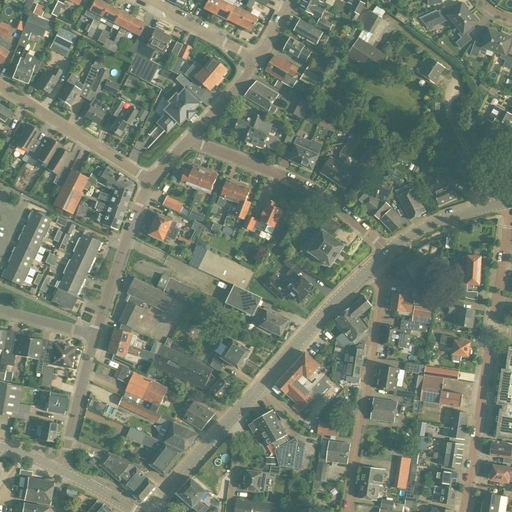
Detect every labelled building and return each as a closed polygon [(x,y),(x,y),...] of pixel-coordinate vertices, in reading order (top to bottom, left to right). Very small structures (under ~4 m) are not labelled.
[(29,10),(33,0),(26,0),(23,7),(29,10)] [(93,20),(98,23),(99,23),(101,18),(107,6),(96,0),(94,0),(89,10),(87,9),(84,15),(93,20)] [(221,0),(207,0),(202,9),(214,15),(221,0)] [(231,0),(221,0),(214,15),(226,21),(233,6),(235,2),(231,0)] [(251,9),(254,4),(251,2),(252,1),(250,0),(248,0),(245,7),(247,8),(245,12),(238,26),(250,32),(257,18),(250,15),(252,10),(251,9)] [(319,2),(320,1),(319,1),(317,0),(300,0),(300,1),(303,1),(299,9),(300,9),(300,11),(308,15),(309,13),(313,15),(321,19),(326,8),(318,5),(319,2)] [(359,15),(365,4),(356,0),(355,0),(350,10),(359,15)] [(54,8),(60,11),(63,5),(57,2),(54,8)] [(456,25),(470,13),(467,10),(469,9),(464,3),(457,9),(456,7),(448,13),(444,8),(434,17),(439,22),(444,18),(448,22),(451,19),(456,25)] [(33,13),(41,17),(45,9),(37,5),(33,13)] [(112,28),(114,24),(120,12),(107,6),(101,18),(106,20),(104,24),(112,28)] [(227,20),(238,26),(245,12),(233,6),(226,21),(227,20)] [(60,11),(54,8),(51,15),(56,17),(60,11)] [(370,11),(370,12),(363,8),(355,25),(361,29),(372,36),(382,18),(370,11)] [(399,11),(395,18),(405,25),(409,19),(399,11)] [(126,30),(132,18),(120,12),(114,24),(120,27),(118,31),(124,34),(126,30)] [(470,13),(456,25),(462,32),(459,34),(462,39),(457,43),(462,49),(472,40),(468,35),(475,29),(473,27),(479,21),(474,15),(473,17),(470,13)] [(23,30),(42,38),(48,21),(29,14),(23,30)] [(139,37),(145,25),(132,18),(126,30),(139,37)] [(95,30),(98,23),(93,20),(90,26),(93,27),(92,29),(95,30)] [(328,31),(330,26),(320,20),(317,25),(328,31)] [(0,22),(0,37),(4,40),(10,27),(0,22)] [(323,33),(314,28),(300,22),(294,33),(309,39),(308,41),(316,45),(317,44),(318,44),(323,33)] [(93,27),(90,26),(87,33),(92,36),(95,30),(92,29),(93,27)] [(51,44),(68,52),(76,37),(60,28),(51,44)] [(494,51),(500,35),(496,33),(497,31),(490,29),(487,36),(484,35),(481,44),(475,42),(470,55),(477,57),(479,51),(485,53),(486,49),(494,51)] [(136,53),(148,60),(150,60),(155,50),(162,54),(170,38),(154,30),(146,45),(141,42),(136,53)] [(120,43),(123,35),(118,33),(115,38),(118,40),(117,41),(120,43)] [(509,45),(511,37),(511,36),(505,34),(504,36),(500,35),(494,51),(502,54),(500,58),(506,60),(503,67),(510,70),(511,63),(511,55),(509,55),(511,46),(509,45)] [(118,40),(115,38),(112,45),(117,48),(120,43),(117,41),(118,40)] [(347,56),(374,74),(386,56),(358,38),(347,56)] [(0,62),(1,64),(8,54),(7,53),(11,46),(0,39),(0,62)] [(311,53),(303,49),(305,47),(290,39),(284,50),(298,58),(306,63),(311,53)] [(183,44),(177,57),(185,60),(191,48),(183,44)] [(136,53),(131,63),(127,72),(139,78),(148,60),(136,53)] [(219,60),(217,63),(212,58),(210,60),(206,56),(203,60),(207,63),(203,69),(217,81),(226,71),(223,68),(225,65),(219,60)] [(293,79),(294,77),(299,69),(292,65),(292,66),(275,56),(266,71),(283,81),(281,83),(292,89),(297,81),(293,79)] [(20,58),(17,65),(12,79),(27,84),(32,71),(35,64),(20,58)] [(434,84),(444,68),(429,58),(418,73),(434,84)] [(92,64),(84,82),(92,85),(102,62),(97,59),(94,65),(92,64)] [(214,85),(217,81),(203,69),(197,64),(194,63),(184,75),(192,82),(194,79),(208,91),(214,85)] [(178,67),(173,64),(170,71),(175,74),(178,67)] [(310,64),(307,70),(324,80),(327,74),(310,64)] [(53,86),(57,80),(62,73),(55,69),(51,76),(46,73),(45,74),(43,73),(36,84),(38,85),(37,87),(48,94),(51,89),(53,86)] [(88,107),(90,108),(85,116),(97,124),(103,115),(108,107),(95,99),(98,94),(108,72),(101,69),(95,85),(94,84),(91,90),(90,90),(86,100),(91,103),(88,107)] [(324,80),(307,70),(306,70),(300,80),(317,90),(324,80)] [(66,83),(68,84),(58,98),(70,106),(75,98),(77,99),(82,92),(80,91),(83,86),(77,82),(79,79),(71,74),(66,83)] [(190,83),(190,84),(180,74),(175,79),(186,90),(198,100),(203,94),(190,83)] [(107,80),(102,90),(115,96),(120,85),(107,80)] [(126,80),(124,86),(134,91),(137,84),(126,80)] [(277,108),(272,105),(278,95),(257,82),(244,97),(274,115),(277,108)] [(489,93),(490,87),(482,85),(481,92),(489,93)] [(165,132),(176,121),(179,124),(186,116),(188,119),(194,113),(192,110),(198,103),(186,91),(184,90),(177,97),(175,95),(170,101),(172,103),(165,110),(168,113),(157,124),(165,132)] [(116,117),(124,104),(117,99),(115,103),(116,103),(110,114),(116,117)] [(311,104),(301,99),(293,115),(303,120),(311,104)] [(0,121),(6,126),(13,115),(0,107),(0,121)] [(119,137),(126,125),(129,126),(138,112),(129,107),(121,120),(117,118),(109,131),(119,137)] [(511,115),(511,116),(494,107),(487,120),(493,123),(492,125),(505,132),(510,123),(511,123),(511,115)] [(142,121),(148,112),(141,109),(136,118),(142,121)] [(269,136),(257,131),(263,117),(255,114),(250,125),(238,120),(234,130),(248,135),(245,141),(264,149),(269,136)] [(333,134),(337,126),(332,123),(328,132),(333,134)] [(46,169),(61,146),(50,139),(43,150),(37,147),(35,151),(30,148),(39,132),(28,125),(15,146),(26,153),(24,155),(30,159),(27,164),(32,167),(37,160),(42,163),(40,165),(46,169)] [(301,165),(307,151),(311,143),(302,138),(301,140),(297,138),(294,146),(296,147),(290,160),(301,165)] [(311,143),(307,151),(301,165),(312,170),(318,157),(318,156),(321,150),(320,150),(322,146),(312,141),(311,143)] [(321,173),(331,180),(342,163),(352,149),(345,145),(340,154),(340,156),(336,162),(331,158),(321,173)] [(69,171),(63,166),(70,155),(59,148),(61,146),(46,169),(56,175),(54,178),(63,183),(69,171)] [(342,163),(331,180),(345,189),(354,175),(361,179),(374,159),(365,153),(359,163),(351,164),(349,167),(342,163)] [(98,183),(110,190),(114,184),(120,188),(125,180),(105,168),(99,178),(92,173),(87,182),(96,186),(98,183)] [(185,170),(181,182),(198,188),(198,187),(203,174),(204,171),(205,170),(198,168),(197,170),(193,168),(191,173),(185,170)] [(80,193),(82,189),(88,179),(70,170),(52,206),(72,215),(82,194),(80,193)] [(198,187),(198,188),(211,193),(218,175),(205,170),(204,171),(203,174),(198,187)] [(440,181),(443,189),(434,193),(439,206),(456,199),(450,186),(449,187),(448,185),(450,179),(439,174),(437,180),(440,181)] [(128,201),(132,188),(131,184),(125,180),(120,188),(114,184),(110,190),(114,192),(113,195),(128,201)] [(227,200),(232,202),(239,183),(232,181),(231,183),(226,181),(220,197),(219,197),(217,204),(224,207),(227,200)] [(246,201),(250,190),(246,189),(247,186),(239,183),(232,202),(238,204),(233,216),(245,220),(252,203),(246,201)] [(363,205),(370,211),(369,212),(382,224),(392,233),(406,223),(392,209),(392,210),(385,203),(391,195),(389,194),(391,187),(383,184),(381,191),(378,190),(375,199),(369,197),(363,205)] [(395,192),(398,197),(410,221),(426,212),(413,189),(410,184),(395,192)] [(110,204),(109,205),(124,210),(128,201),(113,195),(112,197),(100,192),(97,199),(110,204)] [(199,204),(202,196),(196,194),(193,202),(199,204)] [(167,197),(162,206),(179,214),(184,205),(167,197)] [(282,231),(278,229),(282,221),(279,219),(283,211),(275,207),(277,204),(269,201),(266,208),(265,208),(259,221),(258,220),(254,228),(279,239),(282,231)] [(106,215),(121,220),(124,210),(109,205),(109,207),(96,202),(94,209),(106,214),(106,215)] [(78,213),(88,215),(90,208),(79,205),(78,213)] [(215,215),(217,209),(212,207),(209,213),(215,215)] [(205,222),(207,214),(192,210),(190,218),(205,222)] [(27,218),(28,220),(27,223),(47,232),(50,225),(49,224),(51,220),(31,211),(27,218)] [(117,230),(121,220),(106,215),(105,217),(101,216),(101,215),(95,213),(93,220),(99,221),(99,222),(103,223),(102,225),(117,230)] [(170,226),(172,221),(159,215),(157,219),(155,218),(152,224),(178,236),(181,230),(170,226)] [(254,228),(258,220),(248,216),(243,228),(252,232),(254,228)] [(330,267),(345,246),(332,237),(340,225),(329,218),(321,230),(323,231),(308,252),(330,267)] [(195,221),(191,229),(201,233),(204,225),(195,221)] [(220,231),(222,225),(215,222),(213,228),(220,231)] [(24,226),(21,233),(40,242),(42,239),(44,239),(47,232),(27,223),(26,226),(24,226)] [(226,223),(223,230),(237,236),(240,229),(226,223)] [(68,234),(76,236),(79,227),(72,224),(68,234)] [(178,236),(152,224),(149,230),(151,231),(149,235),(163,241),(165,237),(175,242),(178,236)] [(40,242),(21,233),(17,240),(18,241),(17,245),(37,254),(40,247),(39,246),(40,242)] [(78,238),(75,245),(95,254),(97,251),(98,251),(102,244),(82,235),(80,238),(78,238)] [(14,247),(10,255),(30,264),(32,260),(34,260),(37,254),(17,245),(16,248),(14,247)] [(95,254),(75,245),(72,252),(73,253),(72,257),(92,266),(95,258),(94,257),(95,254)] [(198,270),(207,250),(197,245),(189,265),(198,270)] [(198,270),(234,286),(234,285),(245,290),(254,271),(207,250),(198,270)] [(8,263),(7,266),(27,276),(30,269),(29,268),(30,264),(10,255),(7,262),(8,263)] [(88,273),(92,266),(72,257),(70,260),(68,260),(65,267),(85,276),(87,273),(88,273)] [(287,281),(290,284),(288,286),(274,275),(271,278),(270,277),(263,285),(282,302),(286,296),(290,299),(292,297),(300,304),(309,294),(306,292),(311,286),(299,274),(303,270),(296,264),(288,257),(283,263),(291,269),(286,275),(290,278),(287,281)] [(415,282),(435,271),(427,257),(408,268),(408,269),(402,272),(408,283),(414,280),(415,282)] [(466,298),(467,284),(479,285),(480,258),(463,257),(462,267),(459,267),(458,281),(453,281),(452,295),(458,295),(458,296),(466,298)] [(27,276),(7,266),(6,269),(4,269),(0,277),(20,286),(22,282),(24,282),(27,276)] [(85,276),(65,267),(62,273),(63,275),(62,278),(82,288),(85,280),(84,279),(85,276)] [(193,304),(199,290),(164,274),(159,285),(166,289),(165,291),(193,304)] [(78,295),(82,288),(62,278),(60,282),(58,282),(55,289),(75,298),(76,295),(78,295)] [(172,298),(163,293),(134,279),(127,294),(131,295),(127,303),(129,304),(120,322),(134,329),(144,309),(147,303),(165,312),(172,298)] [(39,290),(45,293),(49,286),(43,283),(39,290)] [(420,283),(419,290),(434,292),(435,285),(420,283)] [(262,298),(245,290),(234,285),(234,286),(226,304),(254,317),(262,298)] [(75,298),(55,289),(52,295),(53,297),(51,301),(71,310),(75,302),(74,301),(75,298)] [(414,298),(407,297),(407,296),(393,294),(391,310),(404,313),(404,312),(412,313),(414,298)] [(372,307),(364,297),(350,308),(358,318),(372,307)] [(448,314),(458,316),(457,325),(472,328),(475,312),(462,310),(463,303),(450,301),(448,314)] [(368,330),(358,318),(350,308),(347,311),(338,318),(335,321),(353,343),(355,346),(359,342),(357,339),(368,330)] [(414,309),(412,321),(430,324),(432,312),(414,309)] [(267,311),(264,318),(262,317),(258,324),(260,325),(260,326),(281,337),(284,329),(287,330),(289,324),(287,323),(288,322),(267,311)] [(410,320),(402,319),(400,329),(384,327),(382,345),(394,347),(403,348),(403,351),(411,352),(412,347),(409,347),(411,335),(411,330),(414,331),(415,322),(410,321),(410,320)] [(0,349),(2,350),(0,361),(0,364),(6,365),(10,342),(4,341),(6,330),(0,329),(0,349)] [(113,337),(114,337),(112,341),(141,350),(142,343),(134,341),(134,342),(131,340),(132,334),(116,329),(116,330),(115,330),(113,331),(112,336),(113,337)] [(251,351),(233,340),(226,335),(221,343),(228,347),(222,357),(217,353),(212,360),(225,368),(228,362),(239,370),(244,362),(245,363),(247,360),(246,359),(251,351)] [(460,362),(461,356),(468,357),(468,356),(470,355),(471,351),(469,349),(469,344),(455,341),(456,337),(441,335),(440,343),(446,344),(446,345),(454,346),(453,355),(452,361),(460,362)] [(15,355),(26,357),(29,339),(18,337),(17,343),(10,342),(6,365),(13,366),(15,355)] [(29,339),(26,357),(37,359),(35,373),(42,374),(44,363),(46,352),(40,351),(42,339),(33,338),(33,339),(29,339)] [(173,340),(172,340),(171,339),(168,338),(168,339),(165,345),(170,348),(173,340)] [(139,356),(141,350),(112,341),(111,345),(109,346),(107,350),(109,352),(109,353),(125,358),(127,351),(131,352),(131,354),(139,356)] [(183,353),(185,348),(173,342),(171,348),(183,353)] [(162,344),(152,366),(203,390),(205,387),(211,374),(213,370),(212,369),(204,364),(183,354),(171,348),(170,348),(164,345),(162,344)] [(52,353),(46,352),(44,363),(70,368),(73,348),(54,345),(52,353)] [(350,348),(348,365),(356,366),(356,363),(363,364),(364,350),(365,345),(358,345),(354,349),(350,348)] [(511,348),(510,348),(506,370),(502,370),(502,375),(499,375),(498,380),(501,381),(500,386),(497,386),(496,392),(499,392),(498,398),(495,397),(494,403),(497,403),(497,405),(505,406),(504,410),(500,410),(499,417),(496,417),(495,422),(498,423),(497,431),(494,430),(493,436),(496,437),(496,438),(511,440),(511,348)] [(295,404),(292,406),(300,413),(305,408),(310,403),(315,398),(298,382),(303,376),(307,380),(317,369),(319,366),(305,353),(276,385),(288,397),(295,404)] [(160,407),(168,389),(135,373),(136,371),(133,370),(135,363),(125,360),(123,366),(120,364),(113,377),(117,379),(129,385),(126,391),(160,407)] [(346,376),(346,382),(354,383),(355,377),(361,378),(363,364),(356,363),(356,366),(348,365),(346,376)] [(406,363),(404,371),(418,373),(419,365),(406,363)] [(55,368),(45,366),(42,385),(51,387),(55,368)] [(381,366),(379,378),(398,381),(399,369),(381,366)] [(322,374),(317,369),(307,380),(303,376),(298,382),(315,398),(310,403),(313,405),(314,403),(321,410),(341,390),(323,373),(322,374)] [(440,369),(439,378),(446,379),(447,370),(440,369)] [(215,378),(211,374),(205,387),(211,389),(210,391),(219,399),(224,394),(226,395),(233,388),(221,378),(216,384),(213,382),(215,378)] [(439,404),(441,392),(443,379),(424,376),(420,402),(423,402),(439,405),(439,404)] [(397,387),(398,381),(379,378),(377,389),(396,392),(402,392),(402,388),(397,387)] [(0,415),(27,420),(30,407),(18,404),(19,397),(21,388),(0,383),(0,415)] [(420,400),(421,394),(405,391),(404,398),(420,400)] [(441,392),(439,404),(460,408),(462,395),(441,392)] [(64,416),(67,397),(49,393),(47,404),(45,403),(43,412),(46,412),(64,416)] [(86,407),(113,419),(118,409),(91,396),(86,407)] [(33,400),(19,397),(18,404),(30,407),(32,407),(33,400)] [(162,415),(123,397),(119,406),(158,424),(162,415)] [(396,408),(397,403),(373,400),(373,404),(372,404),(371,414),(370,419),(394,423),(395,417),(397,408),(396,408)] [(201,431),(215,414),(194,401),(183,419),(201,431)] [(267,446),(271,444),(275,451),(290,442),(283,429),(284,428),(282,423),(280,424),(273,411),(253,422),(254,423),(249,426),(253,433),(258,431),(267,446)] [(451,424),(450,427),(465,429),(468,414),(453,412),(446,411),(444,423),(451,424)] [(37,425),(41,426),(39,440),(53,442),(56,425),(45,423),(45,421),(38,419),(37,425)] [(417,421),(415,436),(421,437),(423,422),(417,421)] [(338,438),(340,425),(319,422),(318,435),(338,438)] [(165,443),(167,443),(184,452),(198,435),(174,423),(169,434),(165,443)] [(464,440),(465,429),(450,427),(450,429),(444,428),(443,436),(449,437),(449,438),(464,440)] [(394,432),(372,429),(371,437),(370,437),(369,441),(371,443),(374,444),(375,443),(392,445),(394,432)] [(167,443),(165,443),(144,434),(140,443),(155,450),(159,453),(149,465),(165,476),(184,453),(166,444),(167,443)] [(415,436),(413,450),(419,451),(421,437),(415,436)] [(421,436),(420,448),(427,449),(429,437),(421,436)] [(298,443),(298,442),(296,438),(290,441),(290,442),(275,451),(279,467),(303,469),(306,444),(298,443)] [(326,461),(347,464),(350,445),(329,442),(326,461)] [(446,452),(446,455),(462,457),(463,446),(448,443),(448,444),(442,443),(441,451),(446,452)] [(511,459),(511,446),(492,443),(490,456),(511,459)] [(413,450),(411,464),(417,465),(419,451),(413,450)] [(142,503),(157,486),(148,478),(140,471),(143,467),(109,453),(99,465),(122,485),(133,495),(142,503)] [(462,457),(446,455),(446,457),(440,456),(439,460),(438,465),(444,466),(460,469),(462,457)] [(410,459),(398,457),(394,488),(406,489),(410,459)] [(327,482),(329,465),(318,464),(315,481),(327,482)] [(417,465),(411,464),(409,478),(408,478),(408,483),(414,483),(417,465)] [(511,469),(493,466),(492,472),(491,473),(490,477),(491,479),(491,480),(508,483),(508,482),(511,482),(511,469)] [(382,486),(384,471),(363,467),(361,483),(379,486),(382,486)] [(260,493),(260,492),(264,492),(266,473),(263,473),(263,472),(246,469),(243,490),(260,493)] [(442,484),(442,487),(456,490),(459,475),(444,472),(444,473),(439,472),(437,483),(442,484)] [(25,478),(23,489),(51,494),(53,484),(25,478)] [(199,501),(207,493),(191,479),(177,494),(193,508),(196,511),(206,511),(209,509),(199,501)] [(376,501),(379,486),(361,483),(358,498),(376,501)] [(456,490),(442,487),(441,489),(436,489),(434,502),(440,503),(439,503),(454,506),(456,490)] [(49,506),(49,504),(51,494),(23,489),(20,500),(49,506)] [(79,493),(67,490),(65,499),(76,502),(79,493)] [(406,494),(405,501),(418,503),(419,496),(406,494)] [(484,494),(482,505),(499,507),(501,496),(484,494)] [(251,511),(252,511),(257,511),(258,503),(237,500),(235,511),(251,511)] [(382,500),(381,504),(380,509),(392,511),(394,502),(382,500)] [(405,501),(405,504),(404,507),(417,509),(418,503),(405,501)] [(91,507),(97,511),(110,511),(102,505),(101,507),(95,502),(91,507)] [(47,511),(48,509),(20,503),(17,511),(47,511)]
